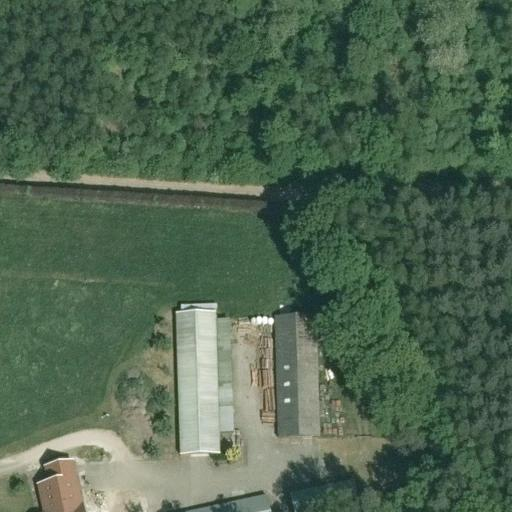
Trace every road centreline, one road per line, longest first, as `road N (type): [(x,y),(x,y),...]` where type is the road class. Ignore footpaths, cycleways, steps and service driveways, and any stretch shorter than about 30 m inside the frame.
road 1 (track): [(301,194),(467,511)]
road 2 (track): [(301,194),(0,170)]
road 3 (track): [(511,193),(301,194)]
road 4 (track): [(230,0),(247,87),(301,194)]
